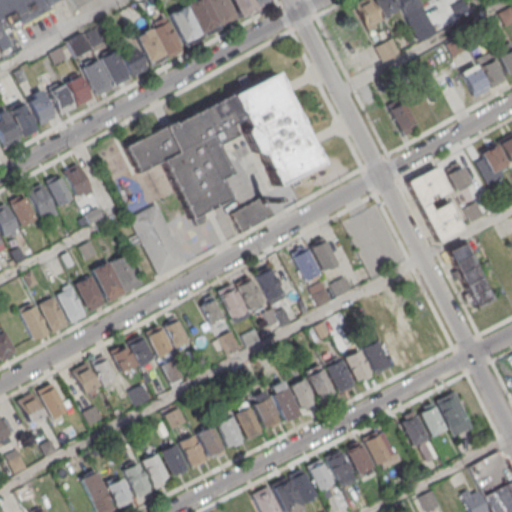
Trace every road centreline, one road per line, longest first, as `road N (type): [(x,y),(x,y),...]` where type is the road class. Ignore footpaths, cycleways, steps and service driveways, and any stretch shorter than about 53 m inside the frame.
road 1 (residential): [(511,101),(0,383)]
road 2 (residential): [(511,438),(290,0)]
road 3 (residential): [(511,332),(164,511)]
road 4 (residential): [(0,174),(315,0)]
